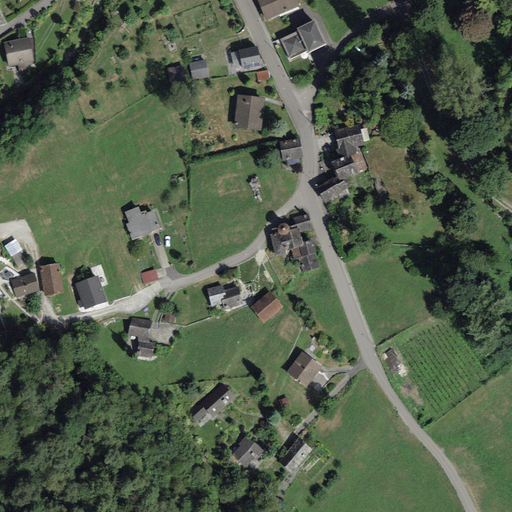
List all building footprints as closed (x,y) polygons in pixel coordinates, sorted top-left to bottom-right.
[(257,0),(266,20),(299,6),(296,0),(257,0)] [(326,44),(314,20),(297,28),(298,31),(280,40),(290,59),(308,51),(308,53),(326,44)] [(4,42),(9,67),(33,63),(28,37),(4,42)] [(242,66),(243,68),(261,64),(257,47),(239,51),(242,66)] [(234,67),(242,66),(239,51),(231,52),(234,67)] [(208,76),(205,60),(189,63),(193,79),(208,76)] [(184,66),(167,68),(169,83),(186,81),(184,66)] [(267,70),(256,72),(258,80),(268,79),(267,70)] [(240,99),(237,128),(260,131),(263,101),(240,99)] [(359,124),(334,130),(339,150),(335,151),(337,158),(350,155),(360,153),(359,148),(364,146),(359,124)] [(279,142),(283,161),(303,157),(300,139),(279,142)] [(357,171),(367,168),(360,153),(350,155),(357,171)] [(350,177),(358,174),(357,171),(350,155),(337,158),(330,161),(337,176),(339,182),(343,180),(350,177)] [(341,200),(349,195),(346,190),(349,188),(343,180),(339,182),(337,176),(317,188),(325,204),(339,196),(341,200)] [(126,224),(132,240),(151,232),(151,231),(145,214),(141,215),(137,207),(125,212),(129,223),(126,224)] [(145,214),(151,231),(159,229),(153,211),(145,214)] [(307,215),(294,218),(296,228),(298,228),(300,232),(311,229),(307,215)] [(277,229),(277,230),(278,233),(270,235),(276,258),(292,254),(290,249),(303,246),(302,242),(298,228),(296,228),(290,230),(289,228),(288,226),(286,224),(284,223),(282,224),(280,224),(278,226),(277,229)] [(18,239),(6,244),(13,259),(25,253),(18,239)] [(303,273),(319,267),(310,240),(302,242),(303,246),(290,249),(292,254),(294,261),(298,259),(303,273)] [(59,263),(39,267),(44,297),(64,293),(59,263)] [(144,284),(158,280),(155,270),(141,274),(144,284)] [(10,280),(15,298),(39,291),(34,273),(10,280)] [(98,275),(75,283),(84,310),(107,302),(98,275)] [(224,283),(226,290),(241,285),(239,279),(224,283)] [(223,285),(207,289),(212,307),(223,304),(224,310),(243,305),(238,287),(224,291),(223,285)] [(251,308),(264,323),(282,307),(269,292),(251,308)] [(150,321),(131,318),(128,335),(146,338),(150,321)] [(152,358),(154,343),(139,341),(137,356),(152,358)] [(302,353),(286,373),(305,388),(321,367),(302,353)] [(399,363),(394,356),(388,360),(392,367),(399,363)] [(213,418),(235,398),(222,384),(200,404),(207,412),(213,418)] [(197,422),(207,412),(200,404),(199,403),(188,413),(197,422)] [(264,451),(247,436),(231,454),(248,469),(264,451)] [(278,462),(292,474),(314,450),(300,437),(278,462)]
